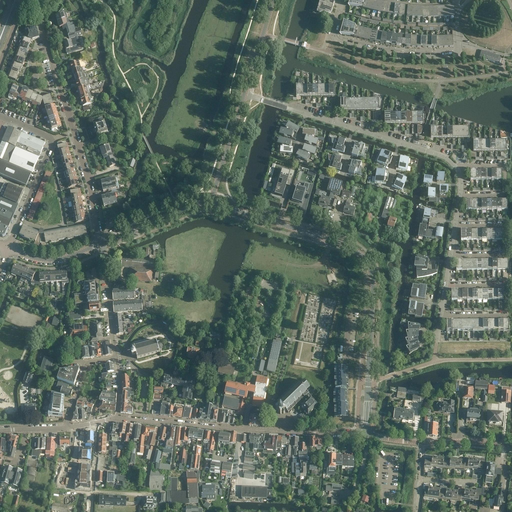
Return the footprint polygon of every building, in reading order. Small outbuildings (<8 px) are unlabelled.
[(331,13),(333,8),(321,5),(319,5),(318,10),(319,10),(318,13),(327,13),(331,13)] [(68,19),(66,13),(64,14),(57,16),(57,17),(57,18),(57,19),(58,20),(59,22),(68,19)] [(70,25),(68,19),(59,22),(59,24),(59,25),(59,26),(60,26),(60,27),(64,26),(65,30),(66,29),(73,27),(74,27),(73,24),(70,25)] [(349,30),(351,24),(346,22),(347,22),(345,22),(346,23),(343,35),(342,35),(343,35),(349,36),(350,30),(349,30)] [(354,37),(357,27),(351,24),(349,30),(350,30),(349,36),(354,37)] [(77,37),(75,31),(74,27),(73,27),(66,29),(69,39),(77,37)] [(40,38),(36,28),(25,31),(28,38),(28,39),(33,40),(40,38)] [(32,42),(33,40),(28,39),(28,38),(23,37),(22,40),(21,39),(20,42),(29,45),(31,42),(32,42)] [(71,43),(71,41),(71,40),(64,42),(66,50),(73,48),(71,43)] [(28,49),(29,45),(20,42),(19,44),(20,44),(19,47),(29,51),(29,49),(28,49)] [(27,56),(29,51),(19,47),(18,50),(17,49),(16,52),(27,56)] [(499,64),(501,57),(481,51),(479,58),(499,64)] [(25,61),(27,56),(16,52),(15,54),(17,54),(15,57),(25,61)] [(23,66),(25,61),(15,57),(14,60),(13,59),(12,62),(23,66)] [(21,71),(23,66),(12,62),(12,64),(13,64),(12,67),(21,71)] [(82,68),(81,65),(80,66),(79,62),(71,64),(71,65),(71,66),(71,67),(72,68),(72,70),(81,68),(82,68)] [(20,72),(21,71),(12,67),(11,70),(9,69),(9,72),(18,75),(19,72),(20,72)] [(84,74),(83,71),(82,72),(81,68),(72,70),(73,71),(73,72),(73,73),(74,74),(74,76),(84,74)] [(16,79),(18,75),(9,72),(8,74),(9,74),(8,77),(17,81),(17,79),(16,79)] [(86,79),(85,76),(84,76),(84,74),(74,76),(75,78),(74,79),(75,80),(76,82),(85,80),(86,79)] [(86,86),(85,82),(86,82),(85,80),(76,82),(77,85),(77,86),(77,87),(78,88),(78,89),(86,86)] [(14,97),(18,88),(15,86),(15,85),(13,84),(10,93),(12,95),(12,96),(14,97)] [(90,91),(89,89),(87,90),(86,86),(78,89),(78,90),(79,93),(80,94),(90,91)] [(20,98),(23,89),(22,88),(22,89),(18,88),(14,97),(17,98),(17,97),(20,98)] [(24,101),(28,91),(23,89),(20,98),(22,99),(22,100),(24,101)] [(30,102),(33,93),(28,91),(24,101),(26,102),(27,101),(30,102)] [(90,98),(88,94),(90,94),(90,91),(80,94),(80,96),(80,99),(81,99),(81,100),(90,98)] [(34,105),(38,96),(34,95),(35,93),(33,93),(30,102),(32,103),(32,104),(34,105)] [(54,105),(50,95),(43,97),(42,102),(43,102),(45,108),(54,105)] [(40,106),(42,102),(43,97),(42,96),(41,97),(38,96),(34,105),(36,106),(37,105),(40,106)] [(92,104),(92,101),(91,102),(90,98),(81,100),(81,101),(81,103),(82,104),(83,106),(92,104)] [(54,105),(45,108),(44,108),(45,110),(47,113),(57,110),(55,105),(54,105)] [(58,115),(57,110),(47,113),(48,117),(47,117),(48,119),(58,115)] [(60,120),(58,115),(48,119),(48,120),(49,120),(50,123),(60,120)] [(108,132),(104,122),(103,122),(102,119),(96,121),(97,124),(94,125),(95,129),(96,133),(96,132),(97,136),(108,132)] [(62,126),(60,120),(50,123),(51,127),(50,127),(51,129),(62,126)] [(299,129),(298,128),(293,126),(293,125),(288,122),(285,128),(286,129),(286,130),(293,133),(294,133),(297,134),(299,129)] [(17,143),(21,132),(16,130),(8,127),(8,128),(2,141),(11,145),(11,146),(15,147),(17,143)] [(292,139),(294,133),(293,133),(286,130),(282,129),(280,135),(292,139)] [(315,137),(316,131),(310,130),(310,131),(304,130),(303,130),(302,136),(305,137),(306,137),(313,139),(314,137),(315,137)] [(30,148),(34,138),(21,132),(17,143),(23,145),(26,146),(30,148)] [(316,146),(317,141),(317,140),(313,139),(306,137),(305,137),(304,143),(316,146)] [(41,153),(45,143),(34,138),(30,148),(26,146),(25,147),(23,147),(23,145),(17,143),(15,147),(39,158),(41,153)] [(290,148),(292,142),(280,138),(278,145),(282,146),(289,148),(290,148)] [(343,147),(345,141),(339,139),(339,140),(339,141),(332,138),(332,144),(334,145),(343,147)] [(39,158),(15,147),(11,146),(11,145),(2,141),(0,146),(0,159),(32,173),(39,158)] [(63,145),(59,146),(57,147),(57,149),(58,148),(59,152),(69,149),(67,144),(63,145)] [(363,152),(364,146),(365,146),(359,144),(359,145),(353,144),(351,149),(352,149),(353,149),(353,150),(363,152)] [(344,153),(345,148),(345,147),(345,148),(343,147),(334,145),(332,151),(338,152),(344,153)] [(112,157),(111,154),(109,146),(100,148),(103,157),(103,156),(104,159),(106,158),(109,167),(115,165),(112,157)] [(293,148),(290,148),(289,148),(282,146),(282,147),(281,147),(280,153),(285,154),(285,153),(291,154),(292,155),(293,148)] [(314,156),(316,149),(304,146),(302,151),(303,152),(310,155),(310,154),(314,156)] [(70,154),(69,149),(59,152),(60,155),(59,155),(60,157),(70,154)] [(309,156),(310,155),(303,152),(302,151),(299,150),(296,156),(297,156),(303,159),(302,160),(307,162),(310,156),(309,156)] [(364,158),(366,153),(363,152),(353,150),(352,156),(357,157),(358,157),(357,157),(358,156),(364,158)] [(391,158),(392,155),(382,151),(379,157),(391,161),(392,158),(391,158)] [(340,165),(342,158),(336,157),(336,158),(328,156),(329,162),(331,162),(340,165)] [(390,165),(391,161),(379,157),(377,163),(387,167),(388,164),(390,165)] [(408,165),(409,159),(398,157),(397,160),(396,160),(396,163),(408,165)] [(73,165),(72,159),(62,162),(63,165),(62,166),(63,168),(73,165)] [(32,175),(30,174),(0,161),(0,175),(25,186),(26,187),(32,175)] [(360,169),(361,163),(356,161),(355,163),(350,161),(348,167),(349,167),(349,166),(350,167),(360,169)] [(341,171),(342,165),(341,165),(340,165),(331,162),(329,168),(328,169),(334,170),(335,169),(341,171)] [(407,172),(408,165),(396,163),(395,167),(396,167),(396,170),(407,172)] [(361,175),(362,170),(359,169),(360,169),(350,167),(349,173),(354,175),(354,174),(361,175)] [(76,175),(75,170),(65,172),(66,176),(65,176),(66,178),(76,175)] [(387,175),(388,172),(377,170),(376,176),(388,178),(389,175),(387,175)] [(445,183),(446,175),(438,174),(437,182),(445,183)] [(282,197),(286,185),(286,183),(291,185),(293,177),(289,176),(288,177),(280,175),(274,194),(282,197)] [(404,185),(407,179),(396,175),(395,178),(394,177),(393,180),(404,185)] [(387,182),(388,178),(376,176),(375,183),(386,185),(386,182),(387,182)] [(431,185),(432,178),(433,177),(425,176),(424,184),(431,185)] [(339,195),(342,183),(330,179),(327,192),(339,195)] [(79,185),(78,180),(68,183),(69,186),(68,187),(69,189),(79,185)] [(402,191),(404,185),(393,180),(392,184),(393,184),(392,187),(402,191)] [(22,198),(24,193),(24,192),(23,191),(24,191),(4,183),(0,193),(0,196),(1,198),(18,205),(18,204),(19,205),(19,204),(22,198)] [(306,191),(307,191),(309,185),(305,183),(303,188),(297,186),(292,200),(302,203),(306,191)] [(448,195),(448,187),(440,187),(440,195),(448,195)] [(434,199),(435,191),(427,190),(426,198),(434,199)] [(15,215),(19,205),(18,205),(1,198),(0,200),(0,208),(14,215),(15,215)] [(335,208),(337,201),(332,200),(332,201),(321,198),(318,205),(327,207),(328,205),(330,206),(335,208)] [(354,216),(356,208),(349,206),(350,204),(346,203),(345,205),(343,212),(354,216)] [(397,220),(388,217),(390,211),(384,209),(381,218),(387,219),(389,220),(387,226),(394,228),(397,220)] [(374,220),(371,219),(372,214),(368,213),(365,223),(373,225),(374,220)] [(429,223),(430,220),(430,217),(424,216),(423,215),(422,225),(421,225),(420,225),(427,226),(427,227),(427,226),(428,227),(429,227),(429,223)] [(12,222),(0,216),(0,225),(9,229),(12,222)] [(8,229),(9,229),(0,225),(0,235),(3,237),(5,236),(8,229)] [(425,238),(426,230),(427,226),(420,225),(418,237),(419,237),(422,237),(422,238),(425,238)] [(27,240),(31,230),(23,227),(19,235),(23,237),(22,238),(27,240)] [(88,237),(86,227),(77,228),(79,237),(82,236),(83,237),(88,237)] [(79,237),(77,228),(69,230),(71,240),(76,239),(75,238),(79,237)] [(35,242),(39,234),(31,230),(27,240),(31,241),(32,240),(35,242)] [(71,240),(69,230),(61,231),(62,240),(66,239),(66,240),(71,240)] [(436,232),(435,232),(431,231),(429,231),(428,231),(428,230),(428,231),(426,230),(425,238),(425,239),(435,240),(436,238),(435,238),(436,232)] [(62,240),(61,231),(53,233),(54,243),(59,242),(59,241),(62,240)] [(54,243),(53,233),(44,234),(46,243),(49,242),(50,243),(54,243)] [(428,263),(429,260),(426,259),(423,258),(418,256),(418,257),(417,257),(417,260),(416,259),(416,263),(428,265),(428,263)] [(153,271),(154,261),(123,257),(122,267),(130,268),(129,280),(151,282),(153,271)] [(422,272),(422,271),(427,271),(427,267),(428,265),(416,263),(415,267),(416,267),(416,270),(416,272),(416,274),(417,277),(417,279),(417,275),(417,273),(416,273),(422,272)] [(435,275),(436,274),(437,274),(438,271),(439,263),(438,263),(437,263),(436,263),(436,264),(435,264),(435,265),(435,271),(431,271),(431,272),(429,272),(428,272),(425,272),(422,272),(416,273),(417,273),(417,275),(417,279),(419,278),(419,279),(422,278),(425,277),(426,277),(429,277),(429,276),(430,276),(431,276),(433,275),(435,275)] [(16,275),(20,267),(15,265),(11,273),(16,275)] [(22,277),(25,269),(20,267),(16,275),(22,277)] [(27,280),(30,271),(25,269),(22,277),(27,280)] [(32,282),(35,274),(35,273),(30,271),(27,280),(32,282)] [(96,296),(95,282),(85,283),(86,296),(86,297),(89,297),(96,296)] [(420,286),(419,286),(413,285),(414,286),(413,292),(412,292),(411,292),(411,294),(412,294),(412,298),(411,298),(418,299),(420,286)] [(425,293),(426,286),(426,287),(426,286),(420,285),(419,286),(420,286),(418,299),(424,300),(424,299),(424,296),(425,296),(426,293),(426,294),(425,293)] [(90,303),(89,297),(86,297),(86,296),(75,297),(75,304),(90,303)] [(415,316),(417,304),(411,303),(410,306),(409,306),(409,308),(409,309),(410,309),(409,315),(415,316)] [(421,318),(422,311),(423,311),(424,308),(423,308),(423,305),(417,304),(415,316),(415,317),(421,318)] [(102,337),(102,329),(101,329),(101,327),(102,327),(101,327),(101,322),(98,323),(98,322),(97,322),(97,323),(93,323),(94,337),(91,338),(91,342),(99,341),(99,337),(102,337)] [(88,336),(87,326),(69,328),(70,337),(88,336)] [(210,337),(221,339),(222,333),(211,331),(210,337)] [(419,337),(418,332),(419,332),(406,332),(406,335),(408,335),(408,339),(405,340),(419,337)] [(419,343),(418,339),(418,338),(419,338),(419,337),(405,340),(406,343),(407,342),(408,342),(408,344),(409,347),(406,348),(419,343)] [(162,350),(162,349),(163,347),(162,344),(160,343),(159,342),(157,342),(156,342),(157,342),(156,341),(155,341),(156,341),(135,347),(134,347),(134,348),(135,351),(132,352),(133,356),(136,355),(137,358),(137,359),(138,359),(159,353),(160,353),(159,352),(159,351),(162,350)] [(275,373),(282,343),(274,341),(267,371),(275,373)] [(410,355),(420,349),(418,345),(418,344),(419,343),(406,348),(407,350),(408,350),(409,350),(411,354),(410,354),(410,355)] [(110,347),(106,347),(102,348),(103,352),(102,352),(103,356),(112,355),(110,347)] [(90,358),(89,349),(88,349),(83,350),(81,350),(82,359),(90,358)] [(198,360),(200,351),(198,351),(199,350),(195,349),(195,350),(189,349),(188,354),(189,354),(188,359),(198,360)] [(54,367),(51,366),(53,361),(45,358),(40,372),(48,375),(49,372),(52,373),(54,367)] [(261,359),(258,370),(264,371),(266,360),(261,359)] [(108,372),(114,372),(113,363),(105,364),(106,368),(105,368),(105,374),(101,375),(101,379),(106,380),(109,374),(108,374),(108,372)] [(233,376),(235,366),(220,364),(218,373),(233,376)] [(335,390),(334,390),(334,404),(334,418),(348,418),(348,404),(347,404),(347,400),(347,390),(347,388),(349,388),(349,381),(348,381),(348,367),(343,367),(340,367),(339,367),(334,367),(334,381),(335,381),(335,388),(335,390)] [(74,386),(80,369),(78,368),(61,370),(57,380),(74,386)] [(29,385),(33,375),(26,373),(23,383),(29,385)] [(194,387),(196,377),(188,375),(177,373),(176,376),(180,377),(178,386),(184,387),(184,388),(185,389),(187,389),(188,386),(194,387)] [(178,386),(180,377),(176,376),(165,374),(164,376),(164,378),(164,379),(164,382),(164,383),(171,385),(178,386)] [(242,416),(248,392),(253,393),(252,399),(254,399),(253,406),(263,408),(268,379),(257,377),(256,384),(255,389),(249,388),(250,386),(246,385),(245,386),(245,388),(244,387),(244,386),(241,385),(240,387),(227,384),(224,397),(225,397),(224,401),(223,400),(223,403),(223,404),(223,407),(224,407),(237,410),(236,414),(242,416)] [(310,387),(304,381),(300,385),(306,391),(309,388),(310,387)] [(73,390),(67,389),(69,385),(58,382),(57,387),(62,389),(61,393),(71,396),(73,390)] [(300,401),(301,400),(304,397),(304,398),(305,397),(304,397),(308,394),(309,394),(308,393),(306,391),(300,385),(300,384),(299,384),(298,382),(297,383),(294,386),(293,386),(294,387),(290,390),(289,390),(290,391),(286,394),(285,394),(286,394),(282,398),(282,397),(281,398),(282,398),(278,402),(278,401),(277,402),(278,402),(276,404),(278,407),(276,409),(280,414),(282,413),(283,414),(284,414),(285,413),(285,412),(287,411),(288,413),(289,413),(288,412),(289,412),(290,413),(292,410),(291,409),(292,409),(293,409),(292,408),(296,405),(297,405),(296,405),(300,401),(300,402),(301,401),(300,401)] [(191,400),(194,387),(188,386),(187,389),(185,389),(184,388),(183,393),(184,393),(183,399),(185,399),(191,401),(191,400)] [(473,399),(473,388),(463,387),(463,398),(473,399)] [(510,403),(511,392),(501,391),(501,403),(510,403)] [(131,405),(131,402),(129,402),(128,402),(128,399),(133,400),(134,392),(133,392),(123,392),(122,392),(122,404),(121,413),(127,414),(127,405),(131,405)] [(63,418),(64,413),(63,413),(65,396),(52,393),(50,410),(50,412),(49,411),(48,417),(63,418)] [(117,394),(106,393),(103,393),(102,396),(99,401),(100,401),(106,402),(116,404),(117,394)] [(318,405),(311,398),(312,397),(309,394),(308,394),(304,397),(305,397),(304,398),(304,397),(301,400),(303,401),(304,400),(306,402),(302,406),(306,410),(304,411),(308,415),(318,405)] [(219,406),(221,397),(214,396),(212,406),(212,410),(218,411),(219,406)] [(172,417),(174,405),(175,405),(175,402),(176,400),(170,399),(169,404),(167,416),(172,417)] [(454,412),(454,403),(454,401),(448,400),(448,403),(439,403),(439,404),(438,404),(437,405),(437,406),(437,407),(438,407),(438,408),(439,408),(439,411),(454,412)] [(115,411),(116,406),(106,404),(106,402),(100,401),(99,409),(115,411)] [(167,416),(169,404),(162,403),(161,412),(160,414),(160,415),(167,416)] [(199,420),(200,408),(201,404),(198,403),(197,411),(194,410),(193,420),(199,421),(199,420)] [(29,405),(25,406),(25,408),(26,416),(36,415),(36,407),(36,405),(32,405),(30,405),(29,405)] [(181,418),(183,409),(183,407),(177,406),(175,405),(174,405),(172,417),(181,418)] [(190,420),(193,409),(192,409),(193,407),(190,406),(189,408),(184,407),(182,418),(190,420)] [(402,419),(403,411),(404,410),(399,409),(400,408),(394,407),(393,414),(394,414),(394,418),(399,419),(401,420),(401,419),(402,419)] [(226,424),(227,413),(228,413),(229,410),(222,410),(222,413),(225,413),(225,415),(221,414),(220,423),(226,424)] [(503,422),(504,418),(502,418),(502,414),(501,413),(501,412),(495,412),(495,423),(496,423),(496,424),(498,424),(498,423),(499,423),(502,423),(502,422),(503,422)] [(260,427),(261,418),(251,416),(249,426),(260,427)] [(115,435),(116,430),(117,430),(119,429),(120,424),(116,423),(116,425),(111,424),(110,435),(112,435),(112,438),(112,441),(114,441),(113,446),(117,447),(118,441),(119,438),(119,436),(115,435)] [(436,424),(433,424),(428,424),(427,436),(437,437),(438,425),(436,424)] [(127,442),(129,435),(132,435),(134,425),(127,425),(126,434),(124,442),(125,442),(124,446),(128,447),(129,442),(127,442)] [(135,464),(138,441),(139,441),(139,438),(140,438),(140,436),(142,426),(135,426),(133,440),(130,464),(135,464)] [(149,433),(150,427),(142,426),(141,436),(145,436),(149,437),(149,433)] [(154,447),(157,435),(158,428),(150,427),(149,433),(153,433),(153,434),(150,434),(147,445),(154,447)] [(172,451),(175,428),(170,427),(169,429),(168,429),(166,434),(168,434),(167,441),(166,441),(166,442),(165,442),(165,443),(163,444),(162,447),(164,448),(163,449),(172,451)] [(165,442),(166,434),(168,429),(165,428),(164,428),(163,428),(162,428),(161,428),(158,440),(165,442)] [(187,442),(189,429),(182,428),(181,437),(181,441),(187,442)] [(213,455),(216,433),(211,432),(210,442),(208,441),(208,444),(206,443),(205,446),(204,453),(207,453),(207,454),(213,455)] [(17,449),(20,437),(9,434),(7,439),(8,439),(8,442),(9,442),(8,445),(11,446),(10,448),(11,448),(9,457),(14,458),(16,449),(17,449)] [(75,436),(74,446),(79,447),(80,442),(86,440),(85,434),(75,436)] [(254,444),(255,434),(250,434),(249,440),(246,440),(245,448),(249,449),(249,444),(254,444)] [(145,436),(141,436),(140,436),(140,438),(139,438),(139,441),(138,447),(137,447),(136,454),(143,454),(144,448),(144,447),(145,436)] [(276,449),(277,445),(277,438),(269,437),(268,448),(263,447),(263,448),(263,453),(272,454),(273,449),(274,450),(274,448),(276,449)] [(57,452),(58,439),(55,439),(55,438),(48,439),(46,458),(50,458),(50,459),(54,459),(54,452),(57,452)] [(71,446),(70,438),(60,438),(60,444),(60,446),(64,446),(66,446),(71,446)] [(324,445),(324,443),(323,443),(321,443),(321,439),(315,439),(314,438),(312,438),(311,439),(310,439),(310,448),(315,448),(316,448),(316,449),(321,449),(321,447),(321,445),(324,445)] [(150,460),(152,451),(153,448),(147,446),(143,459),(150,460)] [(200,457),(201,448),(193,447),(192,456),(200,457)] [(158,464),(161,452),(156,451),(153,463),(157,464),(158,464)] [(253,465),(254,460),(254,458),(245,456),(244,463),(253,465)] [(437,469),(438,457),(435,457),(432,457),(432,460),(425,459),(424,468),(431,469),(431,467),(436,467),(436,468),(437,469)] [(446,468),(447,462),(444,461),(444,458),(441,458),(438,457),(437,469),(438,469),(438,467),(446,468)] [(455,471),(456,460),(453,459),(453,460),(450,459),(450,462),(447,462),(446,468),(454,469),(454,471),(455,471)] [(473,470),(474,459),(472,459),(471,459),(468,459),(468,461),(465,461),(465,464),(464,468),(472,469),(472,470),(473,470)] [(482,470),(483,463),(480,463),(480,460),(477,460),(477,459),(474,459),(473,470),(474,470),(474,469),(482,470)] [(464,468),(465,464),(462,463),(462,461),(459,460),(456,460),(455,471),(456,470),(464,471),(464,468)] [(493,477),(495,465),(492,465),(491,464),(489,464),(488,465),(488,464),(486,476),(485,483),(492,484),(493,477)] [(8,485),(13,468),(6,466),(1,483),(8,485)] [(35,476),(37,469),(27,467),(26,474),(26,475),(25,479),(34,481),(35,476)] [(18,487),(22,471),(13,468),(8,485),(18,487)] [(159,471),(155,470),(151,470),(149,487),(150,491),(165,492),(165,486),(164,486),(164,471),(159,471)] [(253,480),(254,473),(245,471),(244,478),(253,480)] [(215,493),(214,486),(202,486),(202,493),(201,493),(202,498),(207,498),(207,496),(209,496),(208,493),(215,493)] [(267,500),(267,488),(242,487),(242,498),(242,499),(267,500)] [(198,498),(198,488),(188,489),(188,492),(186,492),(186,504),(188,504),(189,504),(198,503),(198,498)] [(433,499),(434,488),(432,488),(429,488),(428,490),(425,490),(424,497),(432,498),(432,499),(433,499)] [(442,499),(443,492),(440,492),(440,489),(437,489),(437,488),(434,488),(433,499),(434,499),(434,498),(442,499)] [(478,502),(479,495),(481,495),(482,490),(478,489),(478,492),(473,491),(470,491),(469,502),(470,502),(470,501),(478,502)] [(501,506),(503,496),(504,490),(499,489),(499,490),(498,497),(494,497),(493,507),(499,508),(499,506),(501,506)] [(451,502),(452,490),(450,490),(449,490),(446,490),(446,493),(443,492),(442,499),(450,500),(450,501),(451,502)] [(460,499),(461,495),(461,494),(458,494),(458,491),(455,491),(452,490),(451,502),(452,502),(452,500),(460,501),(460,499)] [(469,502),(470,491),(468,490),(468,491),(465,490),(464,493),(461,493),(461,494),(461,495),(460,499),(468,500),(468,502),(469,502)] [(181,501),(181,492),(178,492),(171,492),(171,502),(181,501)] [(186,504),(186,492),(181,492),(181,501),(171,502),(171,505),(186,504)] [(126,498),(100,496),(100,505),(126,507),(126,498)] [(144,508),(146,508),(148,508),(148,509),(152,509),(152,508),(156,508),(156,499),(144,498),(144,508)] [(60,511),(66,511),(68,506),(53,503),(52,511),(60,511)]
